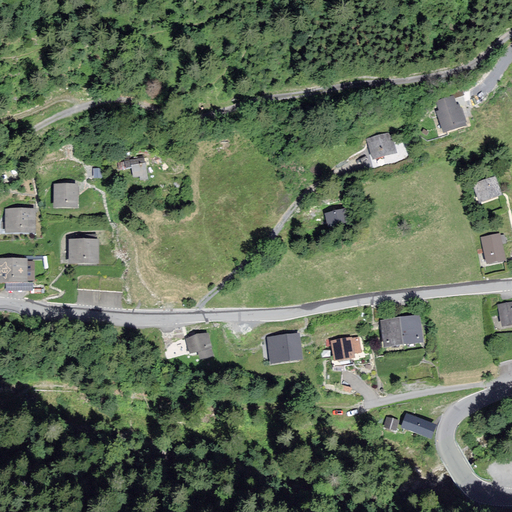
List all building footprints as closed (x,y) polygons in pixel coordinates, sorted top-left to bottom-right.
[(438,114),(443,133),(465,127),(459,106),(454,107),(452,97),(437,101),(440,113),(438,114)] [(388,135),(368,140),(374,161),(395,155),(391,137),(389,138),(388,135)] [(145,165),(132,167),(135,181),(148,178),(145,165)] [(496,180),(474,186),(479,204),(501,198),(496,180)] [(77,188),(56,188),(56,209),(76,209),(77,188)] [(326,217),(329,229),(349,224),(346,211),(326,217)] [(34,213),(6,212),(6,233),(34,233),(34,213)] [(499,236),(482,240),(487,265),(504,262),(499,236)] [(97,243),(70,243),(70,265),(97,265),(97,243)] [(27,262),(0,261),(0,283),(26,284),(26,282),(32,282),(32,264),(27,263),(27,262)] [(511,304),(505,306),(499,307),(503,328),(511,325),(511,304)] [(400,321),(382,323),(385,349),(403,347),(422,345),(419,319),(400,321)] [(207,333),(187,339),(191,351),(199,349),(201,357),(213,354),(207,333)] [(301,356),(298,335),(269,338),(272,360),(301,356)] [(352,340),(352,339),(332,342),(335,363),(354,360),(353,354),(360,353),(358,339),(352,340)] [(435,425),(407,413),(402,425),(431,436),(435,425)] [(398,420),(387,417),(385,425),(395,428),(398,420)]
